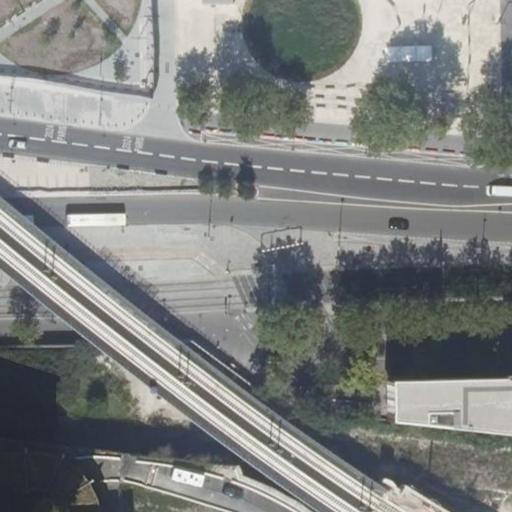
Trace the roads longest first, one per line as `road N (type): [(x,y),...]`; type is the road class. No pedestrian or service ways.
road 1 (primary): [(511,186),(0,133)]
road 2 (residential): [(263,211),(329,342),(349,351),(511,347)]
road 3 (primary): [(0,213),(263,211)]
road 4 (primary): [(263,211),(511,226)]
